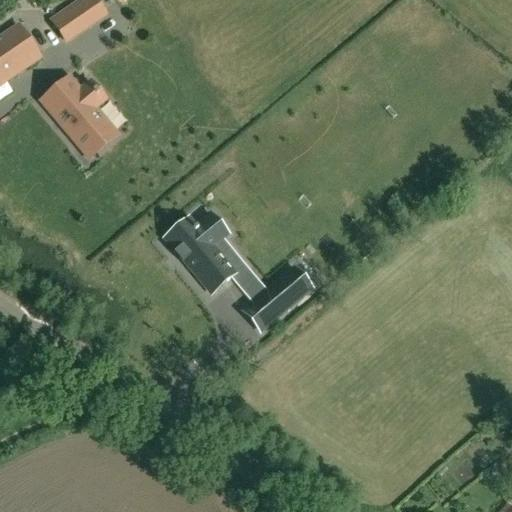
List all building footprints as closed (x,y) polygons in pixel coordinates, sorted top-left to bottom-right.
[(105,17),(93,0),(82,0),(70,9),(85,31),(105,17)] [(18,27),(0,39),(0,86),(40,59),(18,27)] [(111,135),(92,113),(103,104),(97,96),(99,95),(95,91),(94,92),(88,85),(77,94),(67,83),(44,102),(58,118),(58,119),(65,127),(69,132),(67,134),(76,146),(79,144),(88,155),(111,135)] [(208,252),(227,236),(210,216),(195,229),(188,220),(176,231),(179,235),(168,244),(175,253),(173,255),(174,256),(175,255),(182,264),(181,264),(181,265),(184,263),(208,292),(219,283),(222,287),(231,279),(208,252)] [(277,319),(311,291),(294,271),(261,299),(243,314),(260,333),(277,319)]
